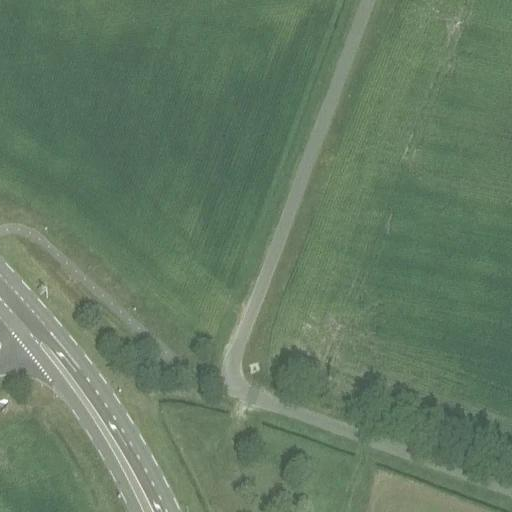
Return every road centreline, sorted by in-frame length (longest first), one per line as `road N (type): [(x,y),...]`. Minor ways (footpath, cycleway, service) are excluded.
road 1 (unclassified): [(511,492),(280,408),(229,380),(378,0)]
road 2 (primary): [(173,511),(117,415),(41,312)]
road 3 (primary): [(30,346),(110,459),(135,511)]
